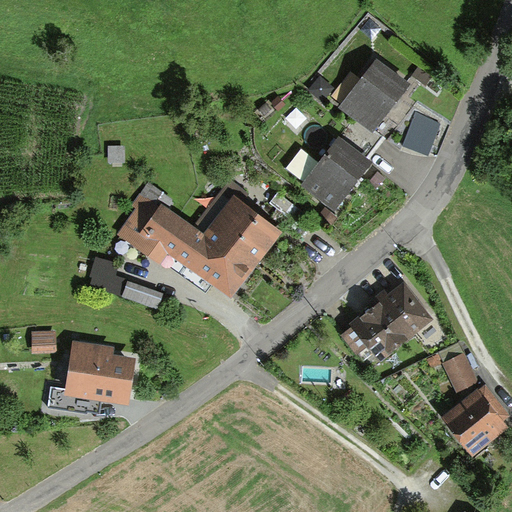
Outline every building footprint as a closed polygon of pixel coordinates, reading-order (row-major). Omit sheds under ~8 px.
[(406,81),(378,61),(345,105),(373,126),(406,81)] [(342,140),(307,183),(332,203),(367,160),(342,140)] [(282,232),(233,196),(204,235),(144,191),(133,206),(137,209),(119,234),(161,265),(170,253),(232,299),(282,232)] [(152,309),(158,293),(98,270),(92,286),(152,309)] [(347,332),(372,361),(425,317),(401,288),(347,332)] [(35,351),(53,350),(52,333),(34,334),(35,351)] [(67,385),(125,398),(134,358),(75,345),(67,385)] [(446,364),(457,387),(472,379),(461,356),(446,364)] [(448,417),(475,450),(507,425),(481,391),(448,417)]
